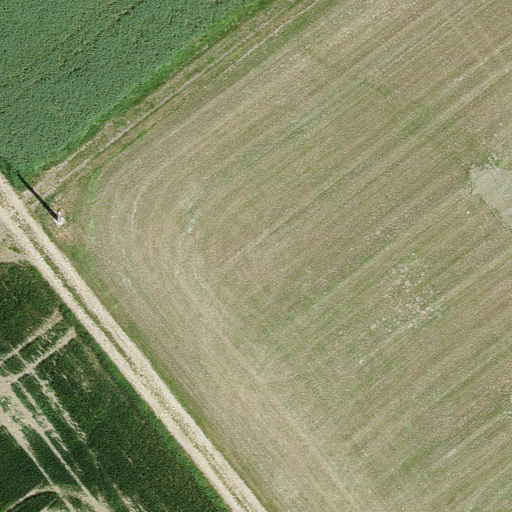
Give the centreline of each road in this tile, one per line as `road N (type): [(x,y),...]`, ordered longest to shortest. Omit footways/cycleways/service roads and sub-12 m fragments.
road 1 (track): [(248,511),(0,193)]
road 2 (track): [(0,231),(297,0)]
